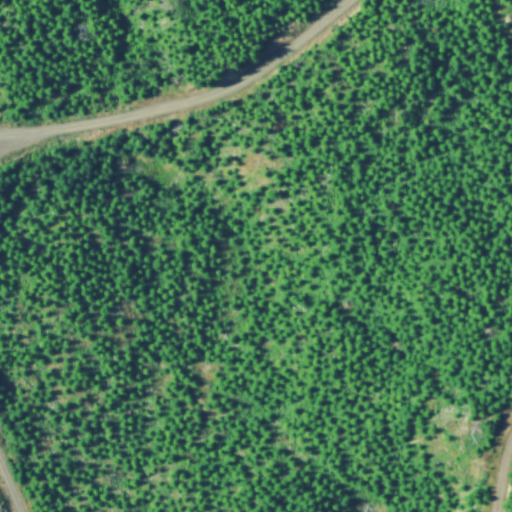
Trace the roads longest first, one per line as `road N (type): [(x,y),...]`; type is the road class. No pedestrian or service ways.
road 1 (track): [(0,130),(93,120),(236,78),(333,0)]
road 2 (track): [(0,463),(36,128)]
